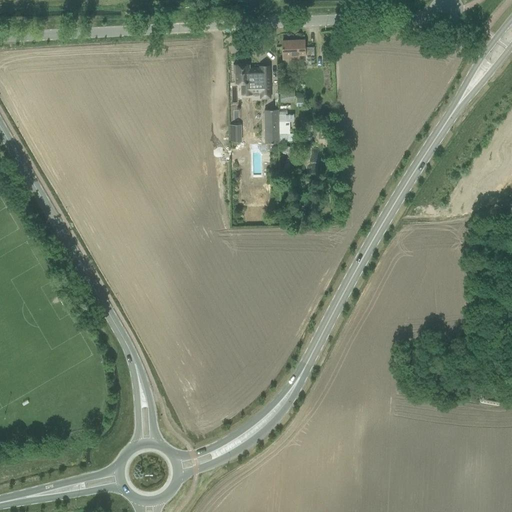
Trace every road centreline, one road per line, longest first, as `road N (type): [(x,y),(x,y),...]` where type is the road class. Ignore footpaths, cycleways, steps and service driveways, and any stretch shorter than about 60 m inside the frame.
road 1 (unclassified): [(0,34),(414,19),(444,7)]
road 2 (secondary): [(466,91),(340,293),(294,383),(251,433),(227,447)]
road 3 (unclassified): [(141,387),(121,335),(0,125)]
